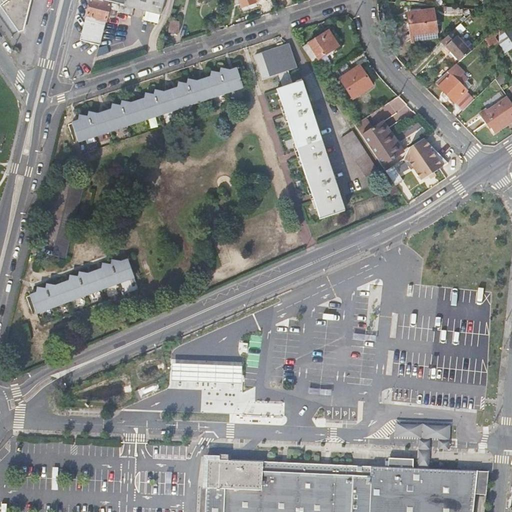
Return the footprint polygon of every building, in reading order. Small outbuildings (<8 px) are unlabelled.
[(0,0),(0,10),(5,7),(22,32),(27,13),(29,0),(0,0)] [(100,0),(91,0),(85,23),(104,28),(109,12),(112,13),(113,7),(133,12),(134,8),(161,15),(164,0),(103,0),(104,1),(100,0)] [(480,0),(472,7),(474,10),(476,10),(486,0),(480,0)] [(407,13),(411,42),(437,39),(433,9),(407,13)] [(169,22),(171,34),(179,32),(177,21),(169,22)] [(100,45),(104,28),(85,23),(81,40),(100,45)] [(511,23),(501,26),(505,32),(511,42),(511,23)] [(461,24),(455,29),(459,34),(465,28),(461,24)] [(441,41),(459,61),(471,51),(457,36),(459,34),(455,29),(441,41)] [(339,46),(328,30),(308,43),(319,59),(339,46)] [(498,34),(495,30),(486,38),(492,45),(499,39),(496,36),(498,34)] [(505,52),(511,47),(511,42),(505,32),(502,35),(503,37),(499,41),(502,44),(501,45),(505,52)] [(289,71),(298,68),(290,44),(255,56),(260,72),(267,69),(270,77),(278,75),(282,87),(277,89),(320,218),(345,210),(303,80),(293,83),(289,71)] [(456,102),(464,110),(474,99),(466,90),(461,86),(467,80),(468,79),(463,74),(464,72),(456,64),(435,82),(439,86),(439,87),(445,92),(451,99),(455,103),(456,102)] [(340,78),(353,99),(373,86),(359,65),(340,78)] [(243,86),(237,68),(229,70),(222,68),(220,73),(212,71),(210,76),(197,81),(188,79),(187,84),(179,82),(177,87),(164,92),(155,90),(154,95),(146,93),(144,98),(131,102),(122,101),(121,106),(113,104),(112,109),(98,113),(89,111),(88,116),(80,114),(79,119),(72,122),(78,141),(243,86)] [(471,85),(467,80),(461,86),(466,90),(471,85)] [(451,99),(445,92),(443,94),(449,101),(451,99)] [(511,119),(511,118),(511,102),(509,97),(500,103),(501,105),(490,112),(489,109),(481,115),(487,123),(489,122),(495,131),(507,123),(506,121),(510,119),(511,119)] [(366,129),(361,121),(355,125),(360,132),(366,129)] [(388,134),(390,132),(383,122),(362,136),(382,165),(389,161),(393,158),(400,154),(388,134)] [(379,168),(353,130),(341,138),(367,176),(379,168)] [(390,132),(388,134),(400,154),(403,152),(390,132)] [(404,159),(410,161),(423,180),(442,166),(430,148),(432,147),(424,138),(409,148),(404,159)] [(430,148),(442,166),(448,162),(432,147),(430,148)] [(72,179),(53,255),(66,258),(85,183),(72,179)] [(393,197),(400,192),(395,185),(388,190),(393,197)] [(135,277),(128,259),(121,261),(113,259),(111,265),(103,263),(102,268),(88,273),(80,272),(79,276),(71,275),(70,280),(56,285),(47,283),(46,288),(38,287),(37,292),(31,294),(37,313),(135,277)] [(244,366),(172,363),(172,383),(244,386),(244,366)] [(414,460),(389,459),(389,468),(306,464),(260,462),(228,461),(229,455),(225,455),(220,455),(220,461),(208,460),(205,511),(473,511),(475,493),(478,470),(413,468),(414,460)] [(490,471),(478,470),(475,493),(487,495),(490,471)]
